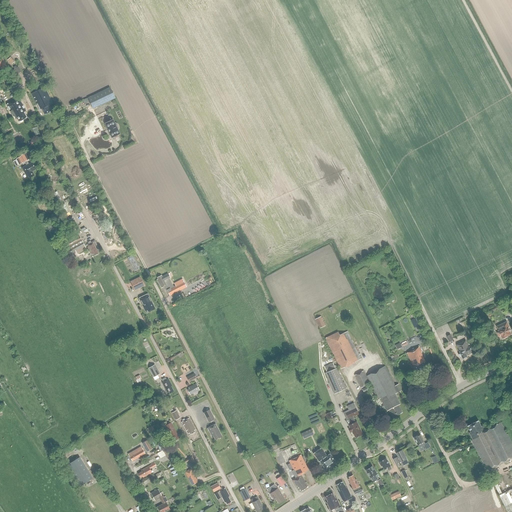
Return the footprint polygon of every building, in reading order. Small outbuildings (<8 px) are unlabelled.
[(51,103),(43,87),(30,94),(36,104),(39,110),(41,109),(44,114),(51,111),(48,105),(51,103)] [(109,87),(82,100),(84,105),(89,102),(91,105),(92,109),(114,98),(109,87)] [(16,97),(4,103),(6,106),(7,106),(8,108),(7,108),(8,110),(10,116),(11,115),(13,118),(14,118),(16,121),(17,121),(18,121),(19,120),(20,119),(24,117),(21,112),(23,111),(21,107),(20,108),(19,106),(21,106),(16,97)] [(115,125),(114,125),(112,119),(104,123),(111,138),(119,134),(116,128),(116,127),(116,126),(115,125)] [(32,128),(35,135),(41,133),(38,126),(32,128)] [(21,155),(21,156),(24,162),(30,159),(26,152),(21,155)] [(16,159),(19,165),(24,162),(21,156),(16,159)] [(33,162),(28,165),(22,168),(27,177),(28,176),(29,177),(33,175),(31,172),(36,169),(33,162)] [(59,203),(62,201),(56,191),(53,193),(59,203)] [(67,216),(71,214),(65,203),(61,205),(67,216)] [(76,253),(86,248),(78,233),(65,240),(72,253),(76,251),(76,253)] [(93,241),(90,243),(89,241),(87,242),(88,244),(85,245),(87,248),(86,249),(88,252),(89,252),(91,255),(92,254),(93,256),(97,254),(96,252),(99,251),(93,241)] [(140,268),(132,255),(127,258),(134,271),(140,268)] [(166,288),(165,286),(167,285),(163,276),(161,277),(160,275),(156,277),(157,279),(156,279),(160,288),(163,287),(164,288),(166,288)] [(139,277),(130,281),(134,290),(141,287),(139,284),(142,282),(139,277)] [(166,290),(169,296),(185,287),(183,284),(181,285),(180,283),(176,286),(175,285),(166,290)] [(147,294),(138,298),(144,311),(146,310),(147,312),(154,308),(147,294)] [(321,317),(315,319),(320,329),(326,326),(321,317)] [(507,337),(511,334),(508,328),(509,327),(507,322),(497,327),(498,330),(498,331),(499,332),(497,333),(499,337),(501,336),(502,339),(507,337)] [(325,338),(341,369),(361,359),(347,331),(340,335),(338,332),(325,338)] [(466,354),(472,352),(469,347),(466,341),(457,345),(460,351),(459,351),(460,354),(459,355),(460,357),(462,356),(463,359),(467,356),(466,354)] [(427,368),(424,363),(425,362),(420,352),(422,352),(419,347),(407,353),(412,365),(416,373),(427,368)] [(160,374),(155,365),(155,364),(148,368),(153,377),(157,375),(160,374)] [(325,373),(335,394),(347,389),(337,368),(336,369),(334,365),(325,368),(327,372),(325,373)] [(401,393),(400,391),(401,390),(398,384),(395,386),(385,367),(366,376),(363,371),(354,376),(361,388),(369,383),(378,400),(381,399),(384,405),(382,406),(384,409),(386,408),(387,411),(389,410),(393,418),(403,413),(398,405),(400,404),(395,394),(398,392),(399,394),(401,393)] [(197,378),(194,373),(187,377),(189,382),(197,378)] [(167,379),(166,380),(165,378),(162,380),(163,381),(161,382),(167,392),(168,391),(169,393),(172,391),(170,386),(171,385),(167,379)] [(187,390),(187,391),(188,393),(189,394),(190,393),(191,394),(193,393),(193,395),(197,393),(196,392),(198,390),(195,384),(188,387),(188,389),(187,390)] [(353,417),(359,414),(356,407),(346,412),(349,419),(348,419),(351,424),(348,426),(349,428),(348,429),(350,433),(351,432),(353,435),(355,438),(362,434),(356,422),(353,417)] [(203,413),(208,422),(215,419),(210,409),(203,413)] [(175,420),(180,418),(176,411),(172,414),(175,420)] [(195,430),(189,418),(185,420),(184,419),(182,420),(183,421),(181,422),(187,434),(189,433),(190,435),(195,432),(194,430),(195,430)] [(511,458),(511,443),(503,426),(501,422),(485,430),(483,426),(481,426),(478,421),(468,426),(471,432),(469,433),(473,440),(471,440),(487,471),(511,458)] [(179,438),(171,422),(167,424),(166,422),(160,425),(163,429),(166,427),(167,428),(165,429),(169,436),(170,435),(173,441),(179,438)] [(222,437),(215,424),(207,428),(211,436),(213,436),(215,440),(222,437)] [(313,434),(311,429),(301,433),(301,434),(303,439),(313,435),(313,434)] [(431,447),(428,442),(425,444),(420,434),(414,437),(419,447),(423,446),(425,450),(431,447)] [(147,440),(142,443),(148,453),(153,450),(147,440)] [(145,454),(142,449),(141,447),(128,454),(132,461),(145,454)] [(178,464),(169,447),(162,451),(168,461),(171,459),(174,465),(178,464)] [(326,456),(321,448),(313,454),(325,470),(335,463),(329,454),(326,456)] [(406,459),(402,450),(396,453),(398,457),(397,458),(396,457),(393,459),(396,465),(399,463),(401,462),(406,459)] [(289,461),(294,471),(292,472),(295,478),(292,480),(296,487),(297,486),(301,491),(308,486),(305,482),(301,475),(308,470),(301,455),(289,461)] [(79,457),(67,464),(80,485),(92,477),(79,457)] [(387,468),(389,471),(392,469),(390,466),(386,458),(380,462),(381,463),(380,464),(381,466),(382,466),(384,470),(387,468)] [(153,467),(151,465),(141,470),(142,472),(138,474),(140,478),(142,476),(143,478),(152,473),(150,469),(153,467)] [(378,479),(376,475),(377,474),(372,466),(366,470),(371,478),(374,482),(378,479)] [(184,472),(192,486),(198,482),(191,469),(184,472)] [(350,484),(353,490),(360,487),(358,484),(356,480),(355,480),(353,475),(348,477),(349,479),(348,479),(350,484)] [(285,483),(281,476),(276,479),(276,480),(281,486),(285,483)] [(351,498),(347,488),(346,488),(344,485),(342,482),(336,485),(339,491),(338,492),(342,500),(344,502),(351,498)] [(221,488),(220,488),(217,483),(210,487),(213,492),(218,489),(219,491),(214,494),(217,499),(221,497),(224,503),(226,502),(227,504),(230,502),(228,497),(229,496),(225,488),(222,490),(221,488)] [(274,485),(268,489),(270,493),(269,494),(274,501),(276,499),(278,503),(284,499),(277,489),(276,489),(274,485)] [(206,490),(203,486),(196,490),(197,493),(196,493),(198,495),(200,494),(199,492),(203,490),(203,491),(206,490)] [(355,494),(357,493),(358,496),(364,494),(362,491),(360,488),(353,491),(355,494)] [(511,511),(511,488),(498,496),(507,511),(511,511)] [(165,497),(163,498),(158,489),(150,493),(155,501),(159,498),(162,504),(156,507),(158,511),(159,510),(159,511),(164,511),(167,511),(170,510),(166,502),(165,502),(167,501),(165,497)] [(246,489),(240,492),(244,501),(251,498),(246,489)] [(398,491),(390,495),(393,500),(400,497),(398,491)] [(326,503),(330,510),(340,506),(336,498),(335,499),(332,493),(325,497),(327,502),(326,503)] [(261,506),(262,506),(258,499),(257,497),(250,500),(252,503),(256,511),(257,511),(262,509),(261,506)]
